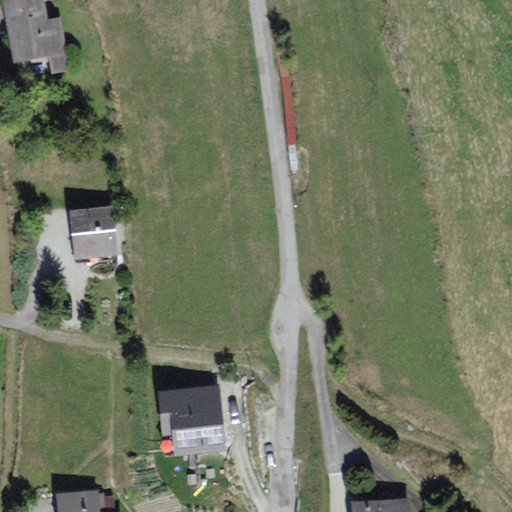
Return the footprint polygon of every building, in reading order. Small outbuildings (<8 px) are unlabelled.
[(48,20),(44,0),(7,0),(17,56),(52,50),(55,67),(66,65),(58,18),(48,20)] [(115,251),(112,205),(73,208),(77,254),(115,251)] [(223,445),(218,384),(163,389),(167,429),(176,428),(178,449),(223,445)] [(96,511),(95,490),(62,492),(63,511),(96,511)] [(408,511),(407,497),(356,501),(356,511),(408,511)]
